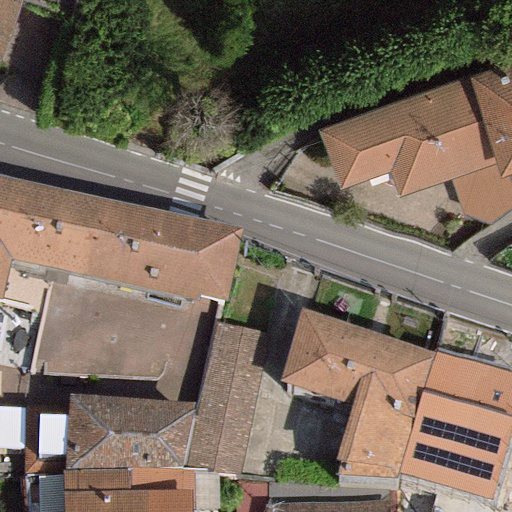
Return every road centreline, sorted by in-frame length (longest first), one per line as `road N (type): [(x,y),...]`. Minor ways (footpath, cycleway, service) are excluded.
road 1 (unclassified): [(229,214),(248,163),(290,119),(511,30)]
road 2 (tertiary): [(511,305),(229,214)]
road 3 (tertiary): [(229,214),(0,144)]
road 4 (unknown): [(67,0),(59,162)]
